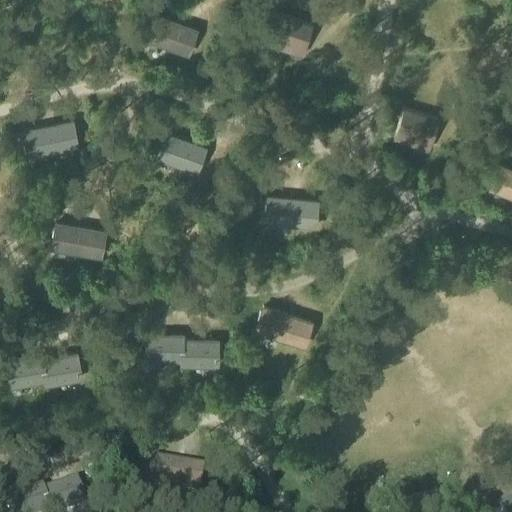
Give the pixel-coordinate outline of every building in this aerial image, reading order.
[(267,46),(302,58),(311,24),(277,13),(267,46)] [(149,41),(187,54),(196,30),(158,17),(149,41)] [(393,141),(428,152),(439,119),(404,109),(393,141)] [(23,130),(28,155),(76,146),(72,121),(23,130)] [(158,158),(196,172),(204,148),(167,134),(158,158)] [(489,189),(511,198),(511,170),(499,165),(489,189)] [(265,222),(314,226),(316,201),(267,197),(265,222)] [(51,248),(100,257),(104,232),(55,223),(51,248)] [(255,331),(302,346),(310,322),(263,307),(255,331)] [(146,360),(180,360),(182,339),(182,335),(146,335),(146,360)] [(182,339),(180,360),(180,365),(216,365),(216,340),(182,339)] [(41,360),(44,380),(45,385),(80,378),(75,353),(41,360)] [(44,380),(41,360),(40,355),(5,361),(10,387),(44,380)] [(147,485),(196,493),(200,468),(151,460),(147,485)] [(41,492),(47,511),(46,511),(61,511),(82,505),(74,481),(41,492)] [(46,511),(47,511),(41,492),(40,487),(6,499),(10,511),(46,511)] [(511,511),(511,495),(500,503),(505,511),(511,511)]
